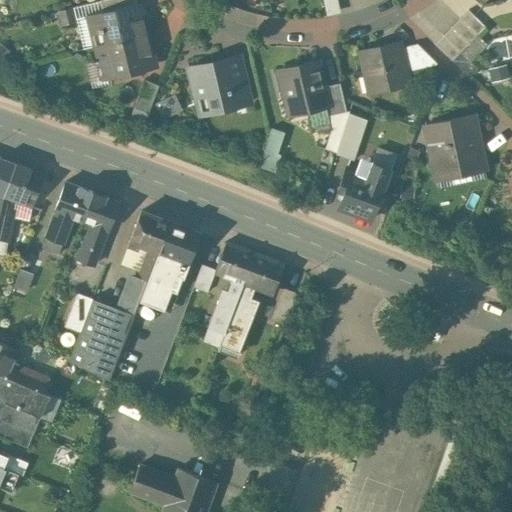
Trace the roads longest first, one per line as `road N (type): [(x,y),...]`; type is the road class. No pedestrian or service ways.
road 1 (tertiary): [(511,325),(0,125)]
road 2 (residential): [(195,0),(248,25),(286,31),(401,11)]
road 3 (residential): [(511,124),(401,11)]
